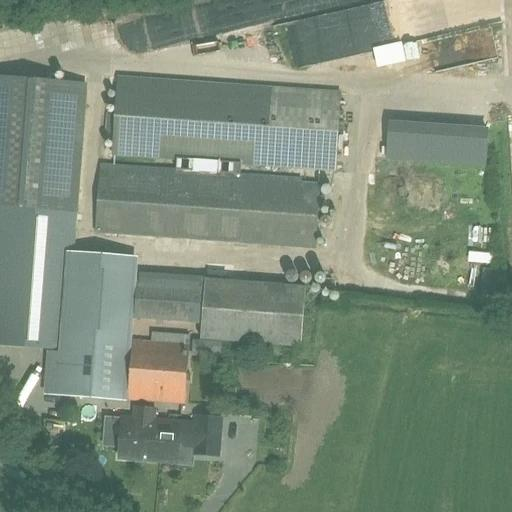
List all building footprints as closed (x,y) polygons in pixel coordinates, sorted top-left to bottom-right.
[(0,345),(58,350),(58,355),(49,355),(46,393),(124,399),(135,259),(78,254),(72,253),(87,80),(0,74),(0,345)] [(240,179),(241,163),(334,169),(339,93),(117,78),(112,154),(177,159),(176,174),(240,179)] [(315,247),(319,184),(240,179),(176,174),(99,169),(95,232),(315,247)] [(302,346),(306,286),(205,279),(200,339),(302,346)] [(149,342),(134,341),(129,399),(183,403),(189,334),(150,331),(149,342)] [(153,430),(154,420),(155,409),(135,407),(133,423),(122,422),(119,457),(159,460),(161,435),(155,435),(156,430),(153,430)] [(196,423),(154,420),(153,430),(156,430),(155,435),(161,435),(159,460),(177,462),(178,447),(194,448),(194,453),(218,455),(221,418),(196,416),(196,423)]
